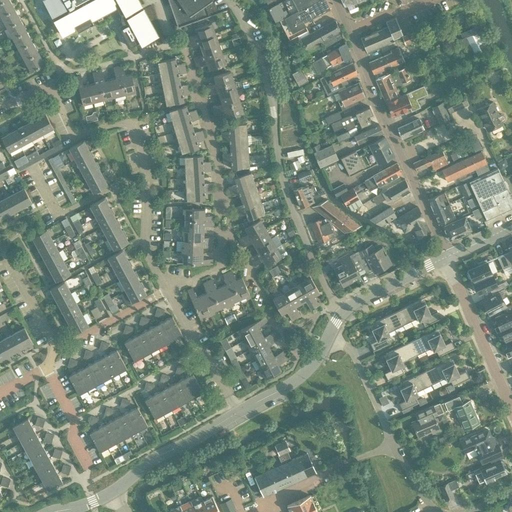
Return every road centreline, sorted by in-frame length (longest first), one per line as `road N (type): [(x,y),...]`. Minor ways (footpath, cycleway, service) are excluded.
road 1 (residential): [(341,313),(289,204),(269,98),(229,0)]
road 2 (residential): [(445,257),(334,0)]
road 3 (residential): [(168,291),(146,251),(146,166),(132,122)]
road 4 (residential): [(0,107),(50,89),(74,135),(132,122)]
road 5 (residential): [(246,511),(394,444)]
road 6 (residential): [(168,291),(238,258),(279,328)]
road 7 (tertiary): [(113,491),(238,412)]
road 8 (residential): [(238,412),(168,291)]
road 9 (residential): [(394,444),(348,348),(330,335)]
road 10 (residential): [(58,351),(168,291)]
road 11 (residential): [(494,370),(445,257)]
road 12 (tertiary): [(238,412),(293,383),(330,335)]
